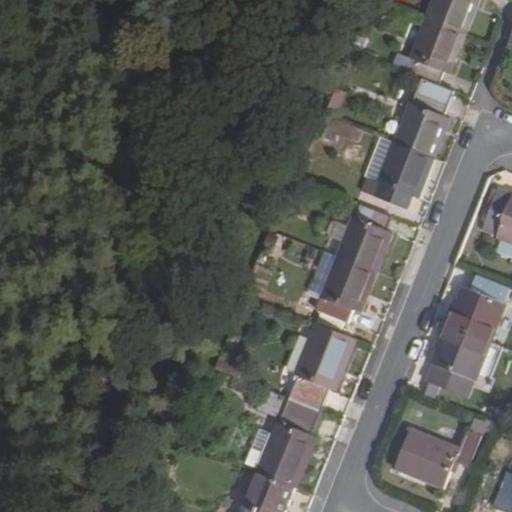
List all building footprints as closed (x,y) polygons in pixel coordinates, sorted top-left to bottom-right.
[(435,0),(428,18),(468,35),(482,0),(435,0)] [(446,72),(452,75),(468,35),(428,18),(412,58),(415,59),(410,73),(440,86),(446,72)] [(409,102),(407,101),(391,142),(430,157),(446,117),(440,115),(446,102),(414,88),(409,102)] [(375,181),(377,181),(372,195),(403,207),(408,194),(414,197),(430,157),(391,142),(375,181)] [(511,195),(500,191),(485,229),(500,236),(499,238),(511,242),(511,195)] [(359,219),(356,218),(340,258),(378,274),(394,233),(388,232),(394,217),(364,205),(359,219)] [(357,311),(363,313),(378,274),(340,258),(324,297),(326,299),(317,322),(342,332),(346,323),(351,324),(357,311)] [(456,314),(452,313),(446,325),(493,344),(507,305),(465,289),(456,314)] [(471,400),(493,344),(446,325),(442,338),(445,340),(429,383),(471,400)] [(299,377),(303,378),(294,401),(322,412),(332,390),(338,392),(357,341),(320,326),(299,377)] [(319,439),(313,436),(322,412),(294,401),(284,425),(281,423),(275,436),(263,431),(248,467),(262,472),(260,475),(295,489),(299,490),(319,439)] [(462,451),(414,431),(399,471),(447,491),(457,464),(471,470),(484,438),(469,432),(462,451)] [(286,511),(295,489),(260,475),(245,511),(286,511)]
